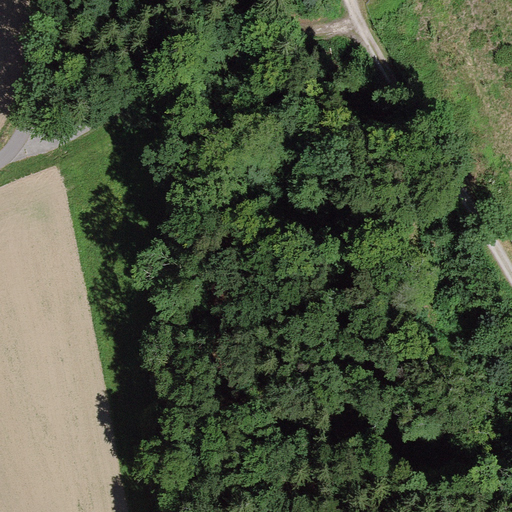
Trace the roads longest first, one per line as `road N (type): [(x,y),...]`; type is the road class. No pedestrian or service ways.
road 1 (track): [(18,138),(64,136),(242,35),(359,24)]
road 2 (track): [(359,24),(511,279)]
road 3 (track): [(18,138),(42,0)]
